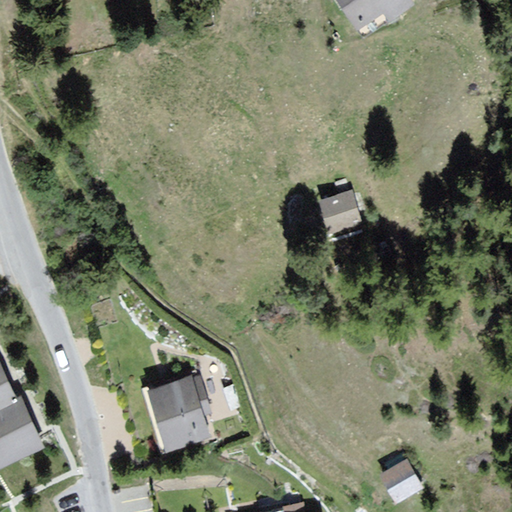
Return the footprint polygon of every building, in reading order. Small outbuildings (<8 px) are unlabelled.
[(401,7),(397,0),(332,0),(347,32),(401,7)] [(330,230),(366,217),(354,183),(318,196),(330,230)] [(0,363),(0,406),(16,400),(0,363)] [(189,377),(133,393),(151,453),(207,437),(189,377)] [(16,400),(0,406),(0,465),(36,450),(16,400)] [(402,459),(372,473),(387,504),(417,490),(402,459)]
